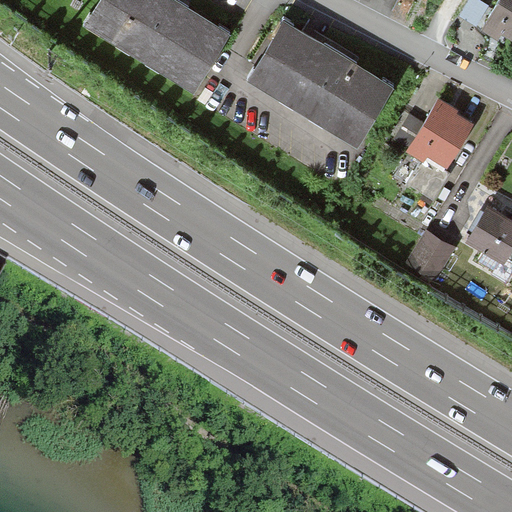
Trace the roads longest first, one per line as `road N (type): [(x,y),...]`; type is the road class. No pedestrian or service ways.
road 1 (motorway): [(511,422),(0,94)]
road 2 (motorway): [(0,186),(511,511)]
road 3 (residential): [(320,0),(511,94)]
